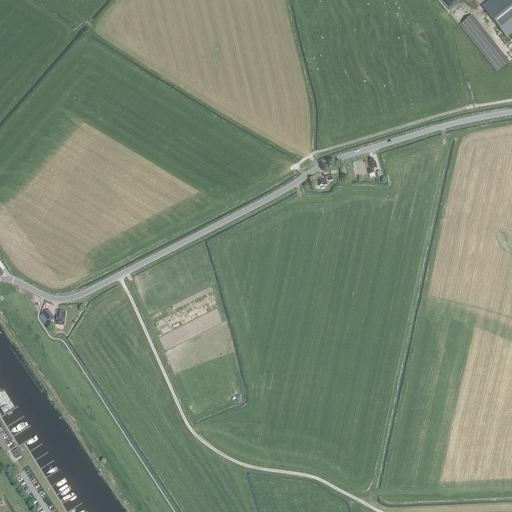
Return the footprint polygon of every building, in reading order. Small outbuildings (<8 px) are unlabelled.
[(511,0),(491,0),(482,8),(506,38),(511,33),(511,0)] [(472,16),(459,26),(487,61),(500,51),(472,16)] [(373,162),(373,160),(369,161),(369,162),(368,163),(370,170),(367,171),(368,175),(375,173),(373,169),(377,168),(375,161),(373,162)] [(333,181),(332,175),(325,176),(326,182),(327,184),(329,183),(329,182),(333,181)] [(318,187),(320,187),(320,189),(325,188),(324,186),(326,185),(325,179),(322,179),(322,178),(317,180),(318,187)] [(52,316),(47,310),(42,314),(48,320),(52,316)] [(65,312),(57,311),(56,318),(57,318),(56,325),(63,326),(64,319),(65,312)] [(16,459),(20,457),(22,456),(17,449),(12,453),(16,459)]
